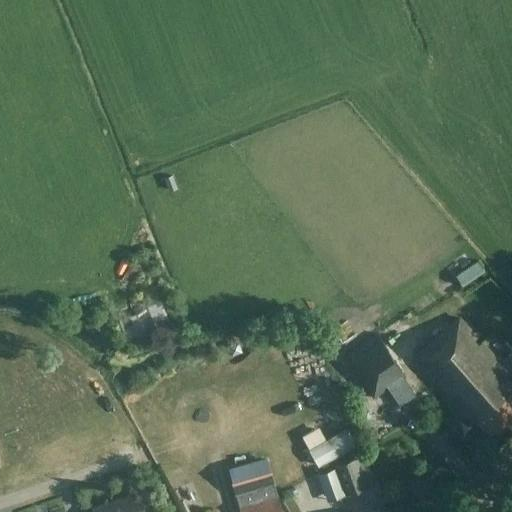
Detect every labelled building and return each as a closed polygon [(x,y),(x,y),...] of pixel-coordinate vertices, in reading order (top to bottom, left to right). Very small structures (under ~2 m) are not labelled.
[(143,308),(147,332),(164,329),(160,305),(143,308)] [(476,419),(490,434),(511,413),(511,387),(503,376),(507,372),(459,319),(414,358),(472,423),(476,419)] [(375,400),(407,378),(376,333),(344,355),(374,401),(375,400)] [(349,495),(368,488),(375,485),(364,454),(356,456),(339,463),(334,465),(335,468),(318,473),(327,502),(349,495)] [(144,511),(138,492),(92,508),(93,511),(144,511)] [(238,511),(280,511),(276,495),(237,506),(238,511)]
